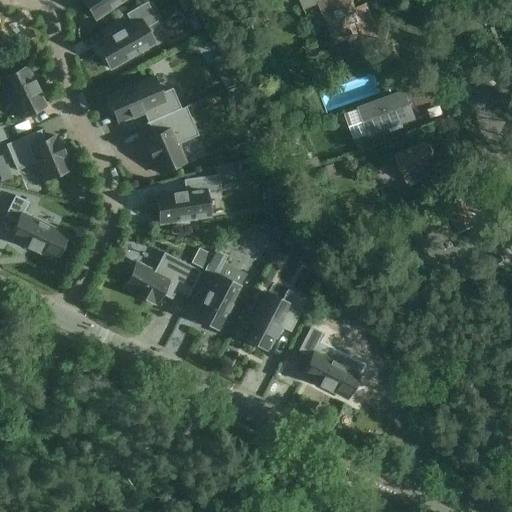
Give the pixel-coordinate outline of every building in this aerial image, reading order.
[(82,0),(96,19),(124,0),(82,0)] [(327,0),(299,0),(304,10),(319,4),(327,0)] [(319,4),(324,15),(336,43),(348,38),(353,49),(380,37),(370,14),(358,19),(349,0),(327,0),(319,4)] [(132,24),(97,45),(111,69),(154,44),(145,29),(158,22),(146,2),(125,14),(132,24)] [(225,85),(236,80),(229,65),(218,71),(225,85)] [(45,106),(27,68),(1,80),(20,118),(45,106)] [(146,123),(146,124),(181,109),(172,88),(160,93),(153,77),(107,97),(109,102),(106,104),(112,117),(115,115),(118,123),(132,117),(143,113),(148,122),(146,123)] [(404,91),(364,106),(358,108),(369,137),(415,119),(404,91)] [(145,141),(159,173),(185,162),(177,145),(198,136),(186,107),(148,123),(154,137),(145,141)] [(0,141),(8,138),(3,126),(0,126),(0,141)] [(44,180),(70,169),(56,136),(45,141),(40,130),(6,145),(17,171),(37,162),(44,180)] [(427,142),(424,144),(395,157),(409,188),(420,182),(425,193),(446,183),(427,142)] [(175,226),(189,224),(188,220),(210,216),(206,190),(221,188),(218,174),(183,180),(185,191),(172,193),(173,194),(156,196),(160,224),(175,222),(175,226)] [(15,195),(4,217),(17,223),(10,238),(55,260),(67,235),(23,214),(29,202),(15,195)] [(475,224),(464,198),(445,207),(456,233),(475,224)] [(451,235),(442,212),(419,222),(423,232),(415,236),(421,248),(451,235)] [(189,236),(182,254),(206,264),(213,246),(189,236)] [(217,275),(227,256),(215,249),(204,271),(216,277),(195,317),(219,330),(241,288),(217,275)] [(188,297),(197,279),(201,272),(164,253),(154,272),(137,263),(124,288),(156,304),(161,294),(171,300),(176,291),(188,297)] [(290,332),(307,300),(287,290),(281,301),(265,293),(243,337),(267,350),(280,327),(290,332)] [(324,334),(310,327),(298,351),(311,358),(302,376),(346,399),(359,374),(328,358),(332,349),(320,343),(324,334)] [(395,378),(380,387),(392,408),(407,399),(395,378)]
